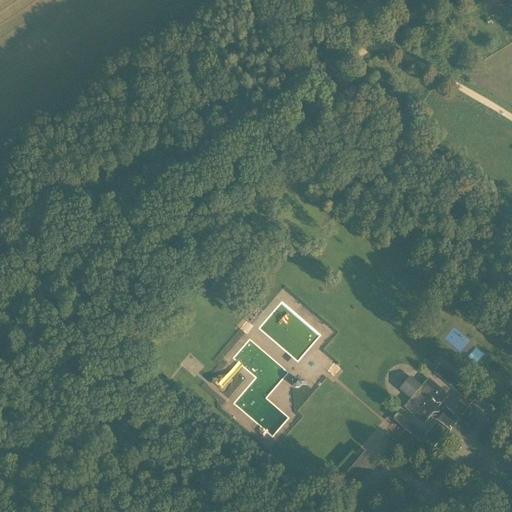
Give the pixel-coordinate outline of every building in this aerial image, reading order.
[(389,10),(405,5),(402,0),(387,0),(386,1),(389,10)] [(453,30),(448,19),(431,27),(436,38),(453,30)] [(151,400),(165,384),(146,367),(132,383),(151,400)] [(460,421),(458,420),(476,399),(439,367),(433,373),(460,396),(448,411),(446,409),(446,410),(460,422),(460,421)] [(295,380),(292,383),(293,387),(295,389),(299,389),(301,386),(301,383),(298,380),(295,380)] [(433,414),(439,413),(438,407),(447,398),(427,381),(404,407),(424,424),(433,414)] [(433,449),(446,434),(448,432),(450,433),(436,421),(438,423),(425,437),(398,414),(393,420),(420,444),(423,441),(433,449)] [(347,473),(361,485),(373,472),(359,460),(347,473)]
